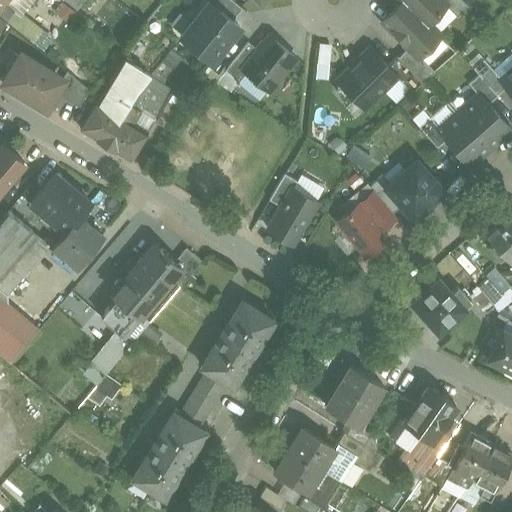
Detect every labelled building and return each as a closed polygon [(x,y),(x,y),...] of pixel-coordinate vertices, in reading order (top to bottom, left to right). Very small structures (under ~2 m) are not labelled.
[(14,7),(4,0),(0,5),(0,11),(7,17),(14,7)] [(127,12),(112,0),(107,0),(100,9),(118,24),(127,12)] [(232,16),(211,0),(206,0),(181,32),(212,57),(240,22),(232,16)] [(242,4),(237,0),(211,0),(232,16),(242,4)] [(445,0),(399,0),(383,16),(409,42),(419,52),(419,51),(439,32),(427,19),(446,0),(445,0)] [(468,1),(466,0),(445,0),(446,0),(457,12),(468,1)] [(258,46),(243,65),(247,68),(268,85),(295,53),(269,32),(258,46)] [(248,38),(225,66),(239,77),(247,68),(243,65),(258,46),(248,38)] [(331,43),(320,42),(318,58),(329,59),(331,43)] [(435,67),(419,51),(419,52),(409,42),(399,53),(423,78),(435,67)] [(357,55),(351,60),(351,63),(338,76),(340,78),(337,81),(337,88),(343,94),(351,94),(354,91),(364,102),(395,71),(396,71),(388,62),(370,44),(360,55),(357,55)] [(41,61),(21,48),(3,78),(46,104),(56,89),(62,78),(61,77),(50,69),(40,62),(41,61)] [(399,53),(398,52),(388,62),(396,71),(395,71),(411,88),(423,78),(399,53)] [(150,70),(128,57),(103,99),(123,111),(136,88),(149,71),(150,70)] [(89,84),(67,66),(61,77),(62,78),(56,89),(78,102),(89,84)] [(497,91),(479,70),(468,79),(478,90),(479,89),(488,99),(497,91)] [(136,88),(123,111),(105,140),(130,155),(147,126),(135,119),(142,107),(154,115),(172,85),(149,71),(136,88)] [(488,99),(479,89),(478,90),(459,107),(490,143),(510,125),(488,99)] [(103,99),(98,96),(80,125),(105,140),(123,111),(103,99)] [(178,104),(168,98),(156,119),(166,125),(178,104)] [(490,143),(459,107),(439,124),(438,125),(447,134),(470,160),(490,143)] [(439,124),(430,113),(419,122),(437,143),(447,134),(438,125),(439,124)] [(0,185),(24,157),(2,139),(0,141),(0,185)] [(391,179),(387,182),(403,200),(413,211),(441,186),(416,157),(391,179)] [(89,197),(54,168),(29,198),(60,223),(64,227),(77,210),(77,211),(89,197)] [(297,177),(285,169),(269,195),(281,202),(292,183),(293,183),(297,177)] [(391,179),(383,170),(370,181),(374,186),(393,209),(403,200),(387,182),(391,179)] [(281,202),(268,224),(292,239),(316,197),(293,183),(292,183),(281,202)] [(393,209),(374,186),(359,199),(380,225),(396,212),(393,209)] [(359,199),(337,216),(365,250),(387,233),(380,225),(359,199)] [(8,206),(0,214),(0,282),(5,287),(42,246),(27,233),(32,226),(8,206)] [(77,210),(64,227),(52,242),(77,261),(102,230),(77,211),(77,210)] [(511,211),(510,210),(485,233),(491,239),(485,245),(499,261),(506,255),(506,256),(508,255),(511,258),(511,257),(511,211)] [(53,231),(49,228),(44,235),(52,242),(64,227),(60,223),(53,231)] [(153,239),(124,273),(118,274),(113,281),(113,286),(112,288),(117,292),(101,311),(118,326),(134,307),(139,311),(171,274),(181,262),(174,257),(153,239)] [(202,256),(186,243),(174,257),(181,262),(171,274),(180,282),(202,256)] [(437,275),(409,301),(435,330),(469,300),(455,284),(449,289),(437,275)] [(38,324),(0,292),(0,348),(10,357),(38,324)] [(241,295),(201,360),(207,364),(227,376),(233,379),(273,314),(241,295)] [(511,328),(503,324),(487,353),(511,366),(511,328)] [(383,381),(351,361),(326,401),(350,416),(358,421),(358,420),(383,381)] [(227,376),(207,364),(196,383),(215,395),(227,376)] [(427,381),(403,416),(407,418),(404,422),(419,433),(422,429),(430,435),(454,400),(427,381)] [(210,404),(190,392),(179,410),(198,422),(210,404)] [(172,406),(132,472),(165,492),(205,426),(198,422),(179,410),(172,406)] [(358,421),(350,416),(343,426),(362,438),(369,427),(358,420),(358,421)] [(335,442),(302,421),(288,443),(321,464),(334,444),(335,442)] [(362,438),(343,426),(336,438),(354,449),(355,449),(362,438)] [(470,427),(446,473),(456,478),(462,468),(473,474),(491,438),(470,427)] [(384,451),(362,438),(355,449),(358,451),(354,457),(369,467),(375,466),(384,451)] [(511,452),(511,449),(491,438),(473,474),(484,480),(479,490),(490,495),(511,452)] [(321,464),(288,443),(274,466),(306,486),(307,486),(321,464)] [(425,443),(409,466),(421,474),(424,470),(437,451),(425,443)] [(348,454),(334,444),(321,464),(334,472),(340,474),(350,459),(348,454)] [(448,459),(437,451),(424,470),(435,477),(448,459)] [(321,464),(307,486),(306,486),(304,489),(323,501),(340,474),(334,472),(321,464)] [(286,494),(266,481),(259,491),(279,504),(286,494)] [(0,504),(10,493),(0,484),(0,504)] [(323,501),(304,489),(297,500),(315,511),(320,511),(323,508),(326,503),(323,501)] [(511,511),(511,496),(501,511),(511,511)] [(26,511),(42,511),(48,506),(39,498),(26,511)] [(42,511),(68,511),(55,499),(48,506),(42,511)] [(276,511),(255,499),(246,511),(276,511)] [(489,511),(491,509),(479,501),(472,511),(489,511)]
